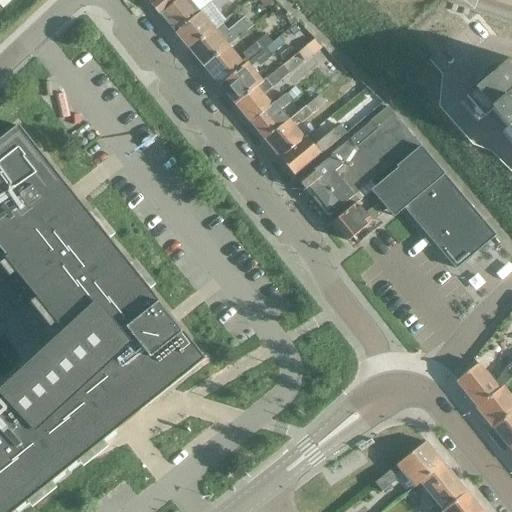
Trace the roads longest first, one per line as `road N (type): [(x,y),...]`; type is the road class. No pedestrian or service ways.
road 1 (residential): [(392,389),(377,339),(113,0)]
road 2 (secondary): [(267,494),(392,389)]
road 3 (secondary): [(511,495),(424,391)]
road 4 (residential): [(511,289),(424,391)]
